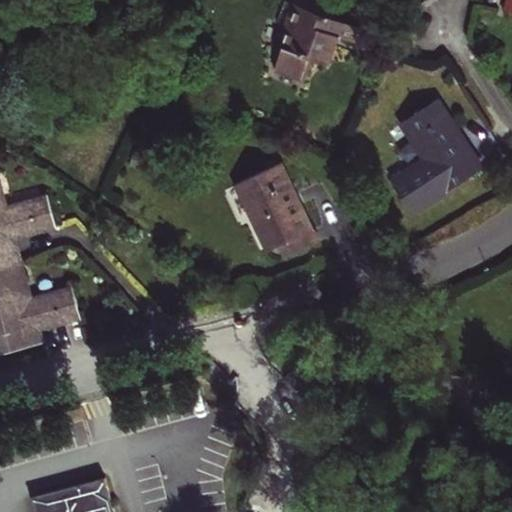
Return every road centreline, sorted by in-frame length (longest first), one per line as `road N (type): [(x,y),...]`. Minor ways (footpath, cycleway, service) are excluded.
road 1 (residential): [(302,304),(511,225)]
road 2 (residential): [(0,390),(145,349)]
road 3 (residential): [(511,133),(442,29)]
